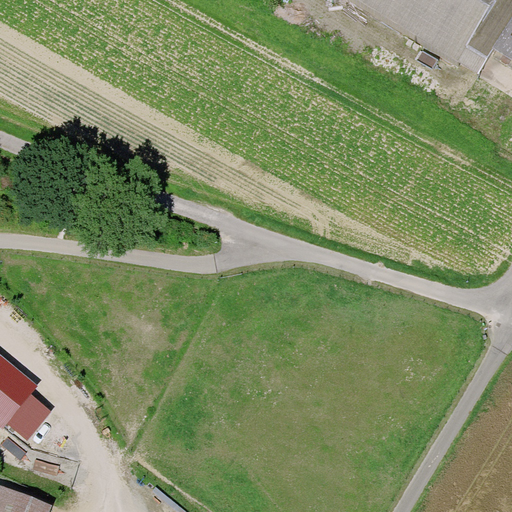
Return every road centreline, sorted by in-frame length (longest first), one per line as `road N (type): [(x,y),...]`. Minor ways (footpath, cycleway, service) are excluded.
road 1 (track): [(0,138),(69,173),(499,307)]
road 2 (track): [(0,241),(212,264),(273,242)]
road 3 (track): [(0,345),(81,423),(114,489),(105,510)]
